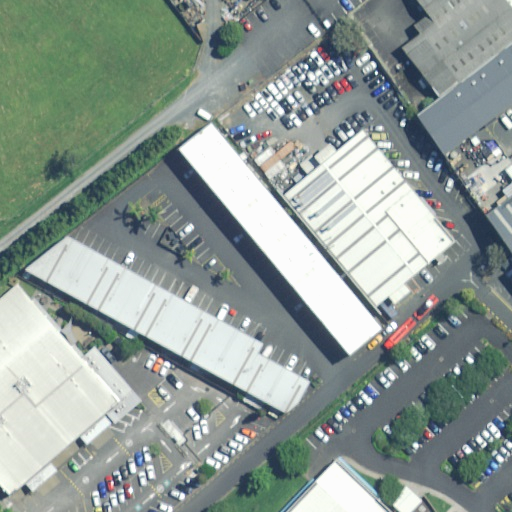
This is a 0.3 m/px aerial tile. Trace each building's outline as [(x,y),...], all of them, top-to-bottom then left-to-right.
[(300,0),(271,0),(249,17),(260,31),(300,0)] [(437,98),(511,40),(511,0),(413,0),(425,15),(411,26),(419,36),(400,50),(437,98)] [(511,104),(511,40),(413,116),(444,157),(511,104)] [(270,43),(254,56),(261,66),(278,52),(270,43)] [(373,332),(202,126),(169,153),(341,359),(373,332)] [(451,242),(356,128),(271,198),(366,312),(451,242)] [(271,179),(286,167),(281,160),(296,148),(290,141),(260,166),(271,179)] [(511,189),(473,220),(511,270),(511,189)] [(61,240),(22,275),(278,416),(302,386),(250,352),(253,346),(61,240)] [(84,440),(135,396),(78,331),(63,344),(11,285),(0,293),(0,492),(2,495),(75,430),(84,440)] [(390,511),(335,459),(282,511),(390,511)] [(413,511),(423,502),(405,485),(388,503),(397,511),(413,511)]
